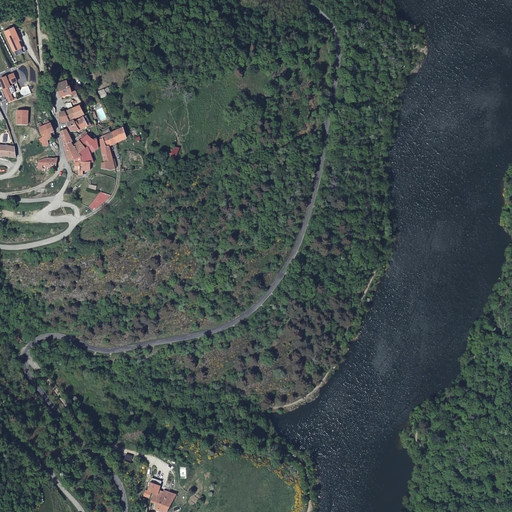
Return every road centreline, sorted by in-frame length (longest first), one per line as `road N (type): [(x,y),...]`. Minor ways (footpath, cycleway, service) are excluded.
road 1 (secondary): [(299,0),(331,28),(337,63),(315,191),(278,280),(253,308),(218,328),(105,350),(44,336),(25,355),(29,375),(119,484),(124,511)]
road 2 (unclassified): [(0,246),(70,229),(68,218),(45,215),(57,200)]
road 3 (track): [(54,119),(35,0)]
